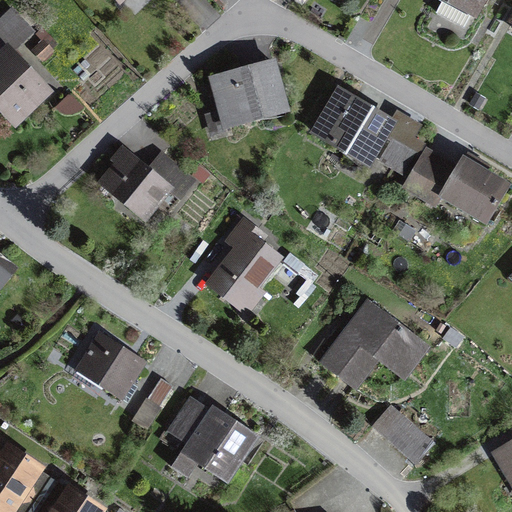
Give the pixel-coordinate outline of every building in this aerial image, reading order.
[(482,0),(443,0),(437,13),(463,27),(472,12),(475,13),(482,0)] [(0,58),(1,60),(0,60),(0,105),(9,115),(22,101),(28,107),(45,91),(9,53),(32,31),(12,10),(0,21),(0,58)] [(225,127),(286,110),(273,62),(212,79),(225,127)] [(368,164),(393,122),(338,90),(313,132),(368,164)] [(378,161),(402,175),(415,154),(391,139),(378,161)] [(488,167),(474,159),(470,165),(462,160),(456,169),(426,151),(404,186),(421,196),(427,185),(487,221),(507,187),(484,173),(488,167)] [(103,184),(144,218),(169,187),(149,171),(128,154),(103,184)] [(161,156),(149,171),(169,187),(180,196),(192,182),(161,156)] [(278,257),(250,235),(255,228),(244,220),(227,241),(239,250),(230,262),(228,260),(210,283),(240,307),(277,258),(278,257)] [(0,285),(14,269),(0,257),(0,285)] [(322,363),(354,388),(384,348),(410,368),(427,346),(369,302),(322,363)] [(122,400),(146,362),(100,332),(78,366),(106,384),(103,388),(122,400)] [(161,379),(147,399),(157,406),(171,386),(161,379)] [(189,440),(181,452),(227,483),(258,436),(212,405),(207,413),(188,400),(170,427),(189,440)] [(434,444),(390,406),(373,425),(416,464),(434,444)] [(511,443),(495,454),(511,481),(511,443)] [(0,449),(0,509),(4,511),(8,511),(14,504),(28,501),(33,504),(51,477),(3,446),(0,449)] [(48,511),(97,511),(99,509),(57,481),(46,499),(48,511)]
